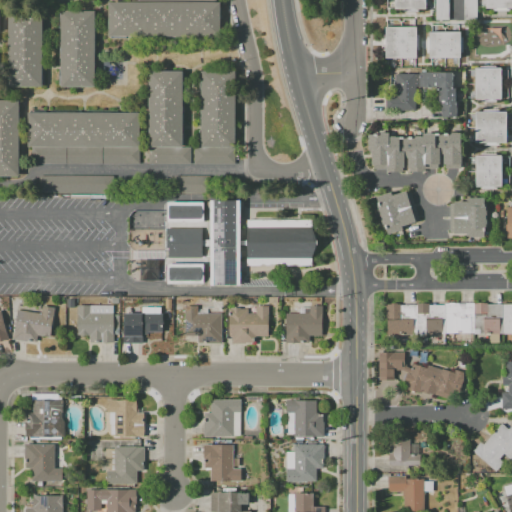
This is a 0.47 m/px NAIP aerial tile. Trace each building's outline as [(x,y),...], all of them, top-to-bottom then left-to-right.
[(394,9),(394,0),(425,0),(425,9),(394,9)] [(435,20),(435,0),(448,0),(448,20),(435,20)] [(463,20),(463,0),(476,0),(476,20),(463,20)] [(511,8),(485,8),(485,0),(511,0),(511,8)] [(108,2),(133,2),(215,2),(220,2),(220,36),(108,36),(108,2)] [(59,87),(60,10),(94,11),(93,87),(59,87)] [(7,87),(7,14),(41,14),(41,87),(7,87)] [(385,58),(385,27),(416,27),(416,58),(385,58)] [(429,58),(428,32),(459,32),(460,58),(429,58)] [(474,99),(474,68),(500,68),(500,99),(474,99)] [(148,147),(149,70),(182,71),(182,147),(148,147)] [(200,147),(200,70),(235,70),(234,147),(200,147)] [(385,110),(385,96),(395,96),(395,74),(419,74),(419,72),(451,72),(451,87),(455,87),(455,101),(456,101),(456,116),(441,116),(441,103),(438,103),(439,86),(423,86),(419,86),(415,86),(415,110),(385,110)] [(0,177),(0,100),(19,100),(18,177),(0,177)] [(506,111),(506,143),(475,143),(474,111),(506,111)] [(27,147),(27,113),(139,113),(139,147),(31,147),(27,147)] [(367,150),(367,134),(376,134),(377,133),(388,133),(388,137),(389,137),(389,136),(395,136),(395,137),(415,137),(415,136),(422,136),(422,133),(426,133),(426,132),(431,132),(431,133),(435,133),(451,133),(451,132),(456,132),(456,133),(460,133),(460,164),(460,168),(445,168),(445,164),(443,164),(443,158),(439,158),(439,164),(438,164),(438,169),(424,168),(424,172),(409,172),(409,167),(407,167),(407,158),(403,157),(403,167),(402,167),(402,172),(386,172),(386,169),(373,169),(373,165),(371,165),(371,150),(367,150)] [(31,164),(31,147),(139,147),(139,164),(31,164)] [(190,147),(190,164),(148,163),(148,147),(182,147),(190,147)] [(195,163),(195,147),(200,147),(234,147),(234,164),(195,163)] [(475,155),(501,155),(501,187),(475,187),(475,155)] [(38,194),(38,175),(108,175),(108,194),(38,194)] [(177,175),(212,175),(212,193),(177,192),(177,175)] [(387,234),(384,226),(383,226),(376,205),(378,205),(375,197),(390,192),(391,196),(405,191),(406,193),(410,192),(418,219),(414,220),(415,222),(403,225),(404,228),(387,234)] [(450,232),(449,203),(453,203),(453,202),(468,202),(468,198),(483,198),(483,206),(485,206),(485,228),(484,228),(484,236),(466,236),(466,233),(454,233),(454,232),(450,232)] [(210,286),(210,200),(239,200),(239,285),(210,286)] [(167,202),(202,202),(202,222),(201,222),(167,222),(167,202)] [(246,265),(246,219),(311,219),(317,242),(310,266),(246,265)] [(168,257),(168,242),(165,242),(165,222),(167,222),(201,222),(202,257),(168,257)] [(167,284),(167,264),(203,263),(203,283),(167,284)] [(387,334),(386,319),(385,319),(385,304),(400,303),(400,304),(416,304),(416,303),(429,303),(429,304),(444,304),(444,303),(473,303),(487,302),(487,304),(502,304),(502,302),(511,302),(511,333),(503,333),(489,333),(473,333),(473,332),(470,332),(469,332),(454,332),(445,332),(445,334),(425,334),(387,334)] [(77,334),(78,315),(78,305),(114,305),(113,315),(119,315),(119,328),(113,328),(113,332),(114,332),(114,342),(90,342),(90,335),(77,334)] [(13,339),(17,310),(41,313),(43,306),(55,308),(54,317),(53,317),(50,337),(37,335),(36,341),(27,340),(27,341),(13,339)] [(232,343),(232,336),(229,336),(229,327),(227,327),(227,315),(229,315),(229,308),(232,308),(241,308),(241,309),(248,309),(248,313),(256,313),(256,306),(269,306),(269,316),(268,316),(268,336),(256,336),(256,338),(256,341),(253,341),(253,342),(245,342),(245,343),(232,343)] [(285,343),(285,313),(310,313),(310,306),(323,306),(323,315),(322,315),(322,335),(309,335),(309,342),(300,342),(300,343),(285,343)] [(0,309),(5,330),(6,330),(8,338),(0,340),(0,309)] [(185,336),(185,312),(197,312),(197,313),(221,313),(222,343),(207,343),(207,342),(198,342),(198,335),(185,336)] [(124,343),(124,313),(142,313),(163,313),(163,332),(148,332),(148,334),(143,334),(143,343),(124,343)] [(379,380),(378,354),(384,354),(384,352),(405,352),(404,362),(406,362),(407,366),(411,368),(413,364),(427,368),(428,365),(442,369),(454,372),(455,369),(464,373),(463,380),(460,392),(454,391),(452,399),(422,390),(421,393),(405,388),(407,383),(404,381),(407,372),(403,370),(394,370),(394,380),(379,380)] [(511,409),(501,409),(501,392),(507,392),(507,386),(502,386),(501,377),(505,377),(505,362),(511,362),(511,409)] [(64,436),(53,437),(53,436),(33,436),(25,436),(25,412),(32,412),(32,400),(62,399),(62,412),(61,412),(62,418),(64,423),(64,436)] [(143,437),(133,437),(133,436),(114,435),(114,434),(110,434),(110,424),(109,424),(109,412),(106,412),(106,399),(116,399),(116,400),(135,400),(135,413),(143,413),(143,437)] [(203,436),(203,420),(204,420),(204,413),(211,413),(211,400),(241,400),(241,412),(240,412),(240,435),(233,435),(233,436),(203,436)] [(323,437),(315,437),(315,436),(293,436),(294,412),(286,412),(286,400),(295,400),(316,400),(316,413),(322,413),(322,422),(323,422),(323,437)] [(472,450),(480,441),(483,444),(501,423),(508,429),(511,424),(511,455),(510,458),(503,453),(499,458),(503,462),(495,471),(472,450)] [(389,465),(389,440),(410,440),(410,441),(418,441),(418,453),(420,453),(420,465),(389,465)] [(32,481),(32,467),(25,467),(25,459),(24,459),(24,444),(55,444),(55,468),(61,468),(61,481),(32,481)] [(203,444),(232,445),(232,469),(240,469),(240,481),(210,481),(210,468),(204,468),(204,458),(203,458),(203,444)] [(286,481),(286,469),(294,469),(294,444),(323,444),(323,463),(322,463),(322,468),(316,468),(316,481),(286,481)] [(106,484),(106,472),(105,472),(105,449),(114,449),(114,446),(144,447),(143,461),(143,471),(136,471),(136,485),(106,484)] [(403,511),(403,496),(402,496),(402,491),(388,491),(388,476),(405,476),(405,479),(423,479),(423,511),(403,511)] [(511,511),(511,483),(503,485),(508,511),(511,511)] [(106,511),(106,503),(100,503),(100,510),(86,510),(86,489),(135,489),(135,502),(135,511),(106,511)] [(210,492),(218,492),(248,492),(248,504),(240,504),(240,511),(250,511),(217,511),(210,511),(210,492)] [(294,511),(294,493),(313,493),(313,506),(324,506),(324,511),(294,511)] [(25,511),(25,508),(32,508),(32,495),(63,495),(63,511),(25,511)]
